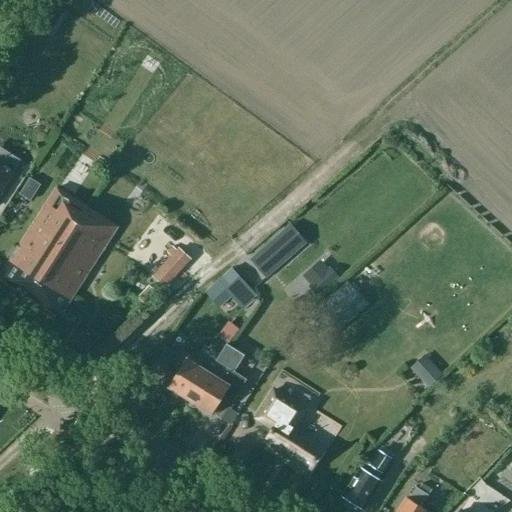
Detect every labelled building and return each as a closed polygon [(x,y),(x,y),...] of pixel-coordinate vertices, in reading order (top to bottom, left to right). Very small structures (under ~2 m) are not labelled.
[(34,33),(48,41),(66,11),(52,3),(34,33)] [(13,61),(11,60),(1,76),(14,84),(24,67),(20,65),(23,59),(17,55),(13,61)] [(0,193),(12,174),(0,166),(0,193)] [(39,185),(29,178),(19,194),(30,200),(39,185)] [(69,199),(55,190),(0,275),(0,278),(29,297),(87,207),(71,197),(69,199)] [(14,225),(25,208),(13,201),(3,218),(14,225)] [(117,226),(87,207),(29,297),(59,317),(117,226)] [(152,274),(165,286),(189,259),(176,247),(152,274)] [(307,286),(316,296),(338,276),(328,266),(307,286)] [(229,295),(240,306),(254,293),(230,267),(221,276),(222,278),(208,291),(219,303),(229,295)] [(259,291),(287,317),(299,306),(270,280),(259,291)] [(347,283),(310,316),(329,337),(366,304),(347,283)] [(234,316),(223,336),(235,343),(247,323),(234,316)] [(215,360),(213,359),(218,353),(210,348),(208,351),(205,349),(195,365),(185,359),(168,386),(171,388),(172,390),(178,394),(181,394),(190,400),(215,360)] [(215,360),(190,400),(199,405),(200,408),(206,412),(208,411),(212,413),(222,396),(231,402),(246,379),(230,370),(232,367),(229,365),(232,360),(220,352),(215,360)] [(442,374),(424,355),(411,367),(428,386),(442,374)] [(273,389),(261,409),(271,416),(272,415),(278,419),(265,441),(293,459),(291,463),(307,474),(324,447),(292,427),(304,408),(284,396),(273,389)] [(363,509),(381,481),(377,478),(390,459),(378,451),(369,465),(370,465),(366,471),(360,468),(342,496),(363,509)] [(420,506),(427,494),(415,486),(408,498),(406,497),(396,511),(427,511),(428,511),(420,506)]
